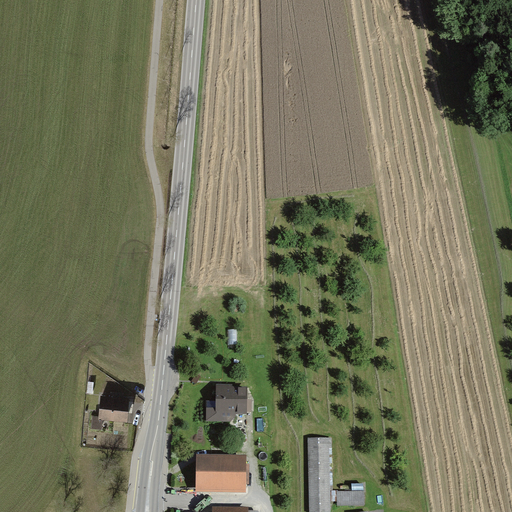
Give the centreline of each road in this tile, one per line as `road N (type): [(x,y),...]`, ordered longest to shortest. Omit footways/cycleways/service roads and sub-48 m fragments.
road 1 (tertiary): [(195,0),(148,511)]
road 2 (track): [(161,399),(0,289)]
